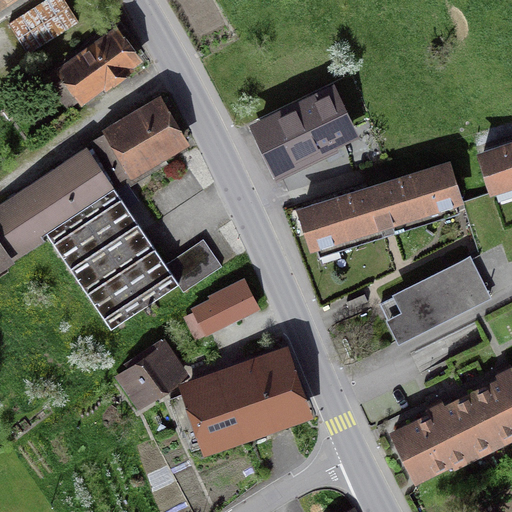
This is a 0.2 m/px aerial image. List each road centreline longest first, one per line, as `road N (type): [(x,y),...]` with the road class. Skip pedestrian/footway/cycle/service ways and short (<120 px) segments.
road 1 (tertiary): [(326,389),(241,201),(136,0)]
road 2 (residential): [(511,292),(326,389)]
road 3 (residential): [(249,511),(354,453)]
